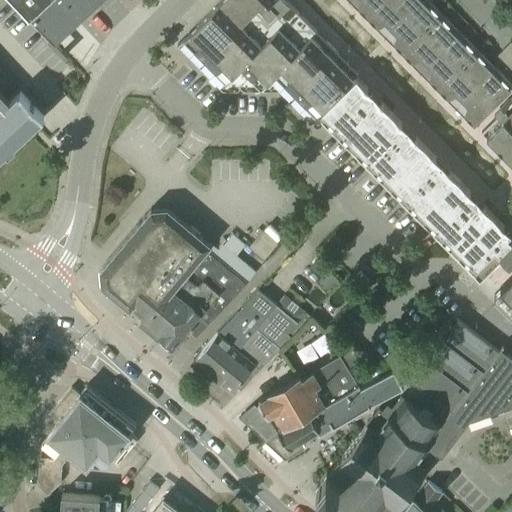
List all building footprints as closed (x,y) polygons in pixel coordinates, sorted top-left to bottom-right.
[(14,0),(67,56),(68,55),(56,42),(101,0),(14,0)] [(273,0),(273,1),(272,0),(222,0),(198,24),(199,25),(196,27),(199,30),(188,40),(188,44),(204,59),(198,65),(220,87),(221,87),(223,89),(238,89),(241,86),(244,89),(258,89),(261,87),(268,81),(273,86),(275,84),(279,88),(278,89),(310,121),(321,111),(355,76),(358,73),(285,0),(273,0)] [(368,17),(385,0),(356,0),(353,3),(368,17)] [(391,30),(421,0),(385,0),(368,17),(382,32),(388,26),(391,30)] [(403,53),(439,18),(421,0),(391,30),(395,33),(389,39),(403,53)] [(427,65),(457,36),(439,18),(403,53),(417,68),(423,62),(427,65)] [(438,89),(475,53),(457,36),(427,65),(430,69),(424,75),(438,89)] [(462,102),(493,72),(475,53),(438,89),(452,103),(458,98),(462,102)] [(511,83),(497,69),(493,72),(462,102),(456,107),(475,126),(476,125),(511,90),(508,87),(511,83)] [(356,77),(355,76),(321,111),(476,268),(480,265),(486,271),(483,274),(484,275),(502,257),(509,264),(511,261),(511,240),(508,237),(511,233),(482,204),(356,77)] [(10,102),(0,91),(0,157),(5,153),(8,155),(16,148),(14,145),(32,127),(42,119),(44,117),(20,92),(19,94),(10,102)] [(511,162),(511,102),(482,132),(511,162)] [(175,295),(191,276),(189,275),(214,246),(167,207),(151,208),(100,269),(101,286),(130,310),(131,309),(145,320),(142,324),(144,326),(171,292),(175,295)] [(278,242),(263,229),(249,247),(264,260),(278,242)] [(236,255),(245,244),(231,233),(217,249),(214,246),(189,275),(191,276),(175,295),(171,292),(144,326),(159,339),(158,339),(159,340),(162,337),(170,344),(170,345),(172,347),(175,344),(188,329),(196,337),(214,318),(213,318),(247,283),(246,282),(255,271),(236,255)] [(320,260),(311,269),(321,278),(329,270),(320,260)] [(501,288),(495,295),(511,312),(511,276),(501,288)] [(217,333),(194,361),(213,377),(232,392),(237,386),(241,390),(259,368),(261,369),(280,348),(279,347),(289,336),(287,333),(298,322),(275,304),(258,290),(218,333),(217,333)] [(502,354),(457,319),(456,320),(457,321),(456,323),(446,342),(442,339),(441,340),(442,341),(430,362),(427,359),(426,360),(426,361),(415,382),(414,383),(423,390),(412,404),(401,396),(392,408),(389,406),(384,412),(379,408),(373,416),(365,426),(329,473),(327,471),(316,485),(328,494),(322,502),(334,511),(391,511),(424,471),(426,468),(425,468),(430,462),(436,454),(441,458),(468,424),(508,410),(510,409),(511,408),(511,358),(507,354),(505,356),(502,354)] [(254,404),(246,411),(252,421),(249,424),(266,440),(267,438),(315,405),(317,409),(347,392),(365,377),(372,372),(352,352),(341,358),(341,357),(327,365),(313,372),(302,379),(300,375),(282,386),(274,390),(258,399),(259,400),(258,403),(259,404),(256,406),(254,404)] [(403,386),(394,368),(369,383),(365,377),(347,392),(317,409),(315,405),(267,438),(266,440),(267,441),(267,440),(285,457),(304,446),(301,441),(318,431),(318,430),(351,410),(355,414),(371,405),(403,386)] [(136,425),(87,386),(80,394),(72,388),(44,421),(38,485),(48,495),(57,487),(61,483),(63,465),(72,453),(86,464),(88,464),(95,455),(102,461),(107,461),(110,458),(118,464),(131,449),(138,440),(129,434),(136,425)] [(429,511),(428,510),(444,493),(444,492),(430,482),(414,499),(412,497),(401,511),(444,511),(442,510),(440,511),(429,511)] [(99,511),(101,496),(62,493),(60,511),(99,511)] [(184,511),(165,497),(152,511),(184,511)] [(498,511),(511,511),(511,498),(498,511)] [(120,511),(121,503),(108,502),(107,511),(120,511)]
